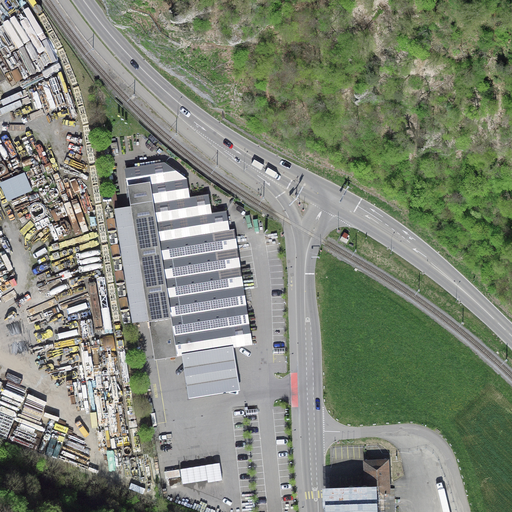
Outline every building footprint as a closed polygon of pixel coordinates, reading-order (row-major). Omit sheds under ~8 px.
[(111,156),(118,155),(116,143),(109,144),(111,156)] [(183,355),(250,345),(246,322),(232,231),(228,231),(225,213),(210,215),(207,196),(131,208),(155,360),(183,355)] [(241,392),(235,348),(183,355),(190,399),(241,392)] [(0,409),(0,438),(33,451),(43,426),(0,409)] [(222,478),(220,463),(181,469),(183,484),(222,478)] [(337,497),(331,497),(331,511),(393,511),(392,489),(387,490),(386,463),(364,463),(365,485),(365,490),(337,491),(337,497)] [(164,480),(179,478),(178,470),(163,472),(164,480)] [(179,478),(168,480),(169,487),(180,485),(179,478)]
